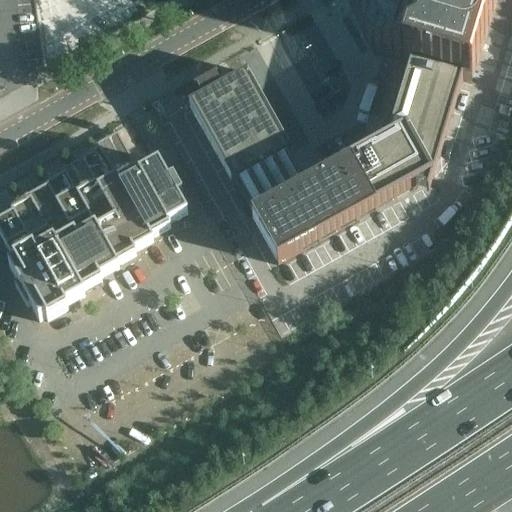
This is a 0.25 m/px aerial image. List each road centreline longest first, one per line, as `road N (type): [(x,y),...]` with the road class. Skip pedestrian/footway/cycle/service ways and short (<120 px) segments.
road 1 (motorway): [(511,282),(295,511)]
road 2 (tertiary): [(0,140),(254,0)]
road 3 (motorway): [(511,377),(306,511)]
